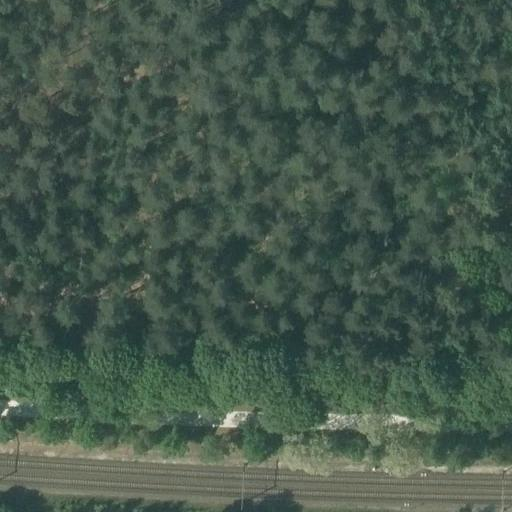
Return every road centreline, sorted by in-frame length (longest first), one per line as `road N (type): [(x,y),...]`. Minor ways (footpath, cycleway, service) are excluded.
road 1 (track): [(511,389),(413,391),(0,368)]
road 2 (unclassified): [(0,403),(511,416)]
